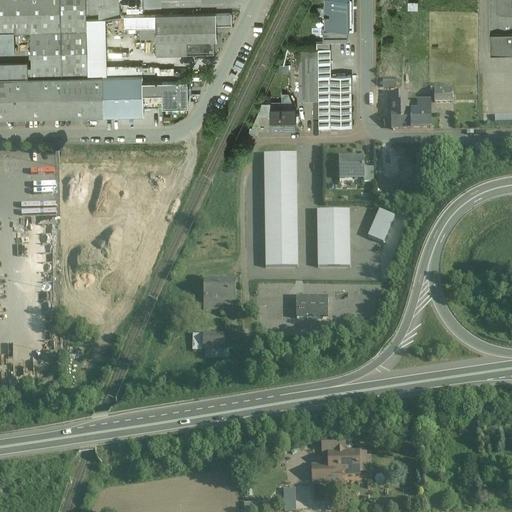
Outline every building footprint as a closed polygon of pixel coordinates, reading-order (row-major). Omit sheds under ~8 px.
[(59,0),(0,0),(0,33),(14,33),(26,33),(61,32),(59,0)] [(59,0),(61,32),(26,33),(26,53),(31,52),(31,69),(31,72),(87,71),(86,17),(85,0),(59,0)] [(85,0),(86,17),(121,16),(120,0),(85,0)] [(348,0),(324,0),(324,8),(324,15),(323,15),(323,17),(324,17),(325,28),(323,28),(323,42),(346,42),(346,29),(349,29),(348,0)] [(511,0),(489,0),(490,32),(511,31),(511,0)] [(216,20),(155,21),(156,42),(186,41),(214,41),(217,41),(216,20)] [(89,22),(90,74),(158,73),(158,60),(109,61),(109,22),(89,22)] [(511,31),(490,32),(490,53),(511,52),(511,31)] [(14,33),(0,33),(0,53),(20,53),(19,34),(14,34),(14,33)] [(186,41),(156,42),(156,55),(186,55),(186,41)] [(214,41),(186,41),(186,55),(214,54),(214,42),(214,41)] [(318,49),(299,50),(299,100),(319,99),(318,49)] [(330,49),(318,49),(319,99),(319,127),(331,127),(330,76),(330,49)] [(27,65),(0,65),(0,79),(32,78),(31,72),(31,69),(27,69),(27,65)] [(143,76),(102,77),(103,117),(144,116),(143,108),(143,82),(143,76)] [(351,76),(330,76),(331,127),(352,126),(351,76)] [(32,78),(0,79),(0,119),(103,117),(102,77),(32,78)] [(162,81),(143,82),(143,108),(163,107),(162,81)] [(173,81),(162,81),(163,107),(188,106),(187,81),(173,81)] [(451,91),(434,91),(434,103),(451,103),(451,91)] [(406,104),(405,93),(391,94),(392,130),(411,129),(411,113),(411,103),(406,104)] [(431,104),(418,104),(418,113),(411,113),(411,129),(431,129),(431,104)] [(296,108),(270,109),(271,128),(296,127),(296,108)] [(298,268),(296,155),(264,155),(266,268),(298,268)] [(355,158),(355,160),(339,160),(339,175),(348,174),(348,177),(363,177),(364,177),(364,168),(364,158),(355,158)] [(373,168),(364,168),(364,177),(363,177),(363,182),(374,182),(373,168)] [(383,243),(394,216),(379,210),(368,236),(383,243)] [(350,267),(349,211),(317,211),(318,268),(350,267)] [(235,280),(203,280),(203,309),(222,309),(222,301),(235,301),(235,280)] [(327,297),(296,298),(296,319),(327,319),(327,297)] [(223,334),(192,334),(192,349),(223,349),(223,334)] [(345,439),(322,440),(323,455),(329,455),(329,452),(345,451),(345,439)] [(345,451),(329,452),(329,455),(329,466),(312,466),(313,484),(341,483),(341,475),(359,474),(358,451),(345,451)] [(295,511),(295,488),(283,488),(284,511),(295,511)] [(270,501),(243,502),(243,511),(245,511),(270,511),(270,501)]
